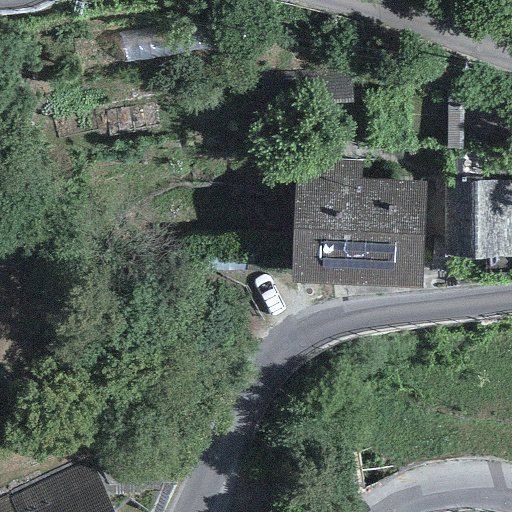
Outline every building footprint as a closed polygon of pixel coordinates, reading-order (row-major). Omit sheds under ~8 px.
[(352,70),(276,73),(278,104),(354,101),(352,70)] [(158,94),(98,104),(103,139),(164,130),(158,94)] [(364,158),(298,155),(293,267),(420,273),(424,174),(364,172),(364,158)] [(511,174),(447,174),(446,248),(511,248),(511,174)] [(119,511),(92,455),(0,499),(0,511),(119,511)]
